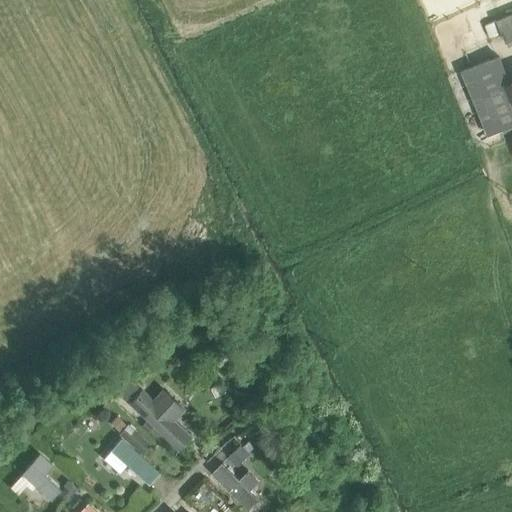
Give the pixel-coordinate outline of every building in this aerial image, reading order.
[(511,11),(497,18),(507,40),(511,37),(511,11)] [(461,51),(464,62),(490,54),(487,44),(461,51)] [(499,55),(464,69),(490,133),(511,124),(511,103),(504,84),(510,82),(499,55)] [(164,390),(153,402),(141,392),(132,402),(180,446),(190,435),(171,418),(182,406),(164,390)] [(157,471),(121,438),(111,448),(148,481),(157,471)] [(258,496),(223,461),(213,471),(249,506),(258,496)] [(60,488),(31,462),(22,472),(51,498),(60,488)]
